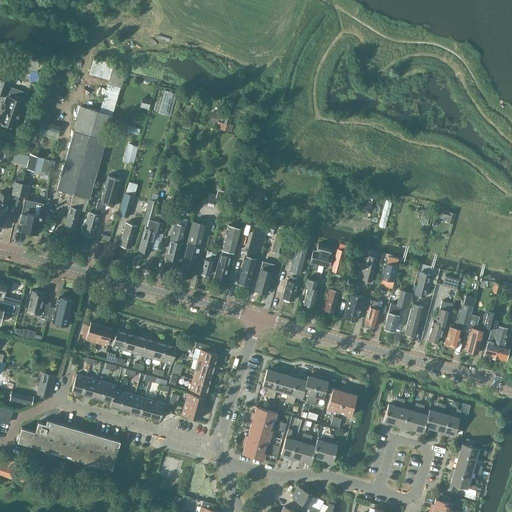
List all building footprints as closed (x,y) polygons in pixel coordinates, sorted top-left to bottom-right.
[(37,52),(34,60),(47,64),(50,57),(37,52)] [(111,118),(125,71),(115,69),(116,65),(95,59),(90,74),(108,79),(99,111),(81,106),(57,189),(74,193),(64,229),(74,232),(81,210),(85,211),(112,118),(111,118)] [(15,127),(24,102),(12,97),(13,93),(7,91),(9,83),(0,79),(0,93),(7,96),(0,116),(0,121),(2,123),(1,125),(11,128),(12,126),(15,127)] [(184,120),(183,128),(190,129),(192,122),(184,120)] [(42,121),(40,127),(59,133),(61,127),(42,121)] [(218,122),(216,128),(231,132),(232,126),(218,122)] [(133,163),(138,147),(129,144),(124,160),(133,163)] [(26,168),(29,155),(28,155),(15,152),(13,161),(21,163),(21,166),(26,168)] [(30,153),(29,155),(26,168),(40,172),(44,157),(30,153)] [(114,207),(121,179),(108,176),(101,202),(97,201),(94,214),(89,212),(83,234),(94,237),(103,204),(114,207)] [(22,184),(16,183),(13,194),(20,196),(22,184)] [(29,186),(23,184),(22,184),(20,196),(26,197),(29,186)] [(177,190),(174,200),(184,203),(187,193),(177,190)] [(6,204),(9,193),(0,191),(0,192),(0,223),(2,225),(7,204),(6,204)] [(210,193),(208,205),(214,206),(217,195),(210,193)] [(135,197),(125,194),(119,214),(129,217),(135,197)] [(364,199),(361,208),(370,211),(372,202),(364,199)] [(37,232),(41,215),(43,204),(37,202),(25,200),(22,213),(20,221),(24,222),(22,229),(28,230),(27,233),(36,235),(37,232)] [(161,233),(164,223),(152,220),(158,202),(150,200),(143,224),(146,225),(145,229),(144,228),(138,250),(150,254),(156,232),(161,233)] [(224,205),(221,216),(225,217),(227,213),(231,214),(232,207),(224,205)] [(424,211),(422,220),(428,222),(431,212),(424,211)] [(449,212),(446,222),(453,223),(455,214),(449,212)] [(188,227),(189,221),(177,217),(175,223),(174,223),(165,258),(180,262),(189,227),(188,227)] [(201,246),(206,225),(193,221),(187,243),(188,243),(182,267),(194,270),(200,246),(201,246)] [(131,248),(137,226),(126,223),(120,245),(131,248)] [(222,249),(233,253),(235,253),(242,229),(229,225),(222,249)] [(278,231),(273,251),(282,253),(288,234),(278,231)] [(301,274),(309,244),(298,241),(290,271),(301,274)] [(330,255),(332,248),(318,244),(317,251),(313,250),(310,262),(329,268),(333,256),(330,255)] [(231,260),(233,253),(222,250),(214,276),(225,279),(231,260)] [(340,274),(345,252),(338,250),(332,271),(340,274)] [(214,261),(216,253),(207,251),(204,259),(200,272),(202,273),(203,275),(205,274),(210,275),(214,262),(214,261)] [(258,259),(257,259),(245,255),(237,282),(250,286),(258,259)] [(359,256),(353,277),(370,281),(376,258),(366,255),(365,258),(359,256)] [(255,290),(256,290),(266,293),(274,265),(262,261),(255,290)] [(393,282),(397,266),(386,263),(382,279),(393,282)] [(411,293),(412,293),(425,297),(431,275),(421,273),(418,286),(413,285),(412,292),(411,293)] [(456,289),(459,279),(445,275),(442,285),(456,289)] [(0,301),(8,304),(9,298),(3,296),(6,283),(0,281),(0,278),(0,277),(0,301)] [(296,283),(298,279),(290,277),(289,281),(287,281),(283,298),(293,300),(298,284),(296,283)] [(314,306),(318,290),(316,289),(318,281),(308,279),(306,287),(308,288),(304,303),(305,306),(309,307),(312,305),(314,306)] [(46,293),(31,289),(29,295),(27,295),(24,307),(26,308),(25,311),(29,312),(28,313),(37,315),(37,313),(41,314),(46,293)] [(411,293),(412,292),(400,289),(397,304),(391,303),(391,306),(389,312),(388,312),(384,328),(395,331),(399,315),(401,306),(408,308),(412,293),(411,293)] [(335,312),(340,292),(335,291),(334,293),(332,292),(331,295),(328,294),(324,309),(335,312)] [(350,293),(343,318),(357,321),(363,297),(350,293)] [(470,315),(473,306),(475,298),(465,295),(463,303),(459,320),(457,320),(455,328),(450,326),(445,344),(457,347),(462,329),(467,331),(469,323),(468,323),(470,315)] [(47,320),(67,325),(73,301),(58,297),(56,309),(50,307),(47,320)] [(376,326),(378,320),(381,307),(378,306),(378,302),(371,300),(365,323),(376,326)] [(0,319),(2,310),(12,313),(14,305),(8,304),(0,301),(0,319)] [(433,322),(428,340),(439,343),(441,336),(443,337),(452,304),(441,301),(435,323),(433,322)] [(416,336),(420,320),(424,307),(412,304),(408,320),(405,333),(406,333),(407,336),(410,336),(412,335),(416,336)] [(489,328),(493,312),(485,310),(481,326),(489,328)] [(484,354),(495,357),(503,327),(497,325),(500,313),(493,312),(489,328),(495,330),(492,342),(488,340),(484,354)] [(483,330),(476,329),(479,317),(470,315),(468,323),(469,323),(467,331),(470,332),(466,350),(477,353),(483,330)] [(96,342),(103,319),(102,319),(100,325),(90,322),(89,326),(85,324),(82,337),(86,338),(85,339),(96,342)] [(103,319),(96,342),(107,345),(112,328),(102,325),(104,320),(103,319)] [(506,360),(509,346),(505,345),(506,340),(508,340),(511,325),(511,322),(505,321),(495,357),(506,360)] [(33,340),(34,332),(23,329),(21,337),(33,340)] [(122,349),(128,331),(123,329),(123,331),(117,329),(112,346),(122,349)] [(132,352),(137,335),(132,334),(132,332),(128,331),(122,349),(132,352)] [(142,355),(147,336),(143,335),(142,337),(137,335),(132,352),(142,355)] [(152,358),(156,341),(151,339),(152,338),(147,336),(142,355),(152,358)] [(161,360),(167,342),(162,341),(162,342),(156,341),(152,358),(161,360)] [(167,342),(161,360),(172,363),(176,347),(171,345),(171,343),(167,342)] [(216,360),(218,354),(208,351),(210,346),(196,342),(194,347),(195,348),(192,358),(198,360),(198,359),(216,365),(218,360),(216,360)] [(215,369),(216,365),(198,359),(198,360),(195,369),(212,374),(213,369),(215,369)] [(172,373),(178,375),(180,375),(182,366),(175,363),(172,373)] [(270,397),(278,369),(273,368),(272,370),(267,369),(262,386),(268,387),(266,396),(270,397)] [(210,379),(212,374),(195,369),(192,379),(211,384),(212,380),(210,379)] [(282,391),(287,375),(282,373),(282,371),(278,369),(270,397),(274,398),(276,390),(282,391)] [(54,376),(42,372),(37,394),(49,397),(54,376)] [(178,375),(172,373),(169,383),(175,385),(178,375)] [(81,395),(86,377),(76,374),(71,390),(77,392),(77,394),(81,395)] [(289,402),(297,375),(293,374),(292,376),(287,375),(282,391),(288,393),(285,401),(289,402)] [(310,403),(318,376),(314,374),(313,377),(307,375),(306,380),(303,392),(309,394),(306,402),(310,403)] [(306,380),(301,379),(302,376),(297,375),(289,402),(293,404),(296,395),(302,397),(303,392),(306,380)] [(318,376),(310,403),(314,404),(316,396),(323,398),(328,381),(322,380),(323,377),(318,376)] [(91,396),(96,379),(86,377),(81,395),(86,396),(86,395),(91,396)] [(101,401),(106,382),(96,379),(91,396),(97,398),(96,399),(101,401)] [(209,389),(211,384),(192,379),(189,389),(206,394),(208,388),(209,389)] [(0,387),(12,390),(14,384),(0,381),(0,387)] [(115,389),(116,385),(106,382),(101,401),(105,402),(106,400),(111,402),(115,389)] [(339,412),(345,389),(340,388),(339,390),(333,388),(327,409),(339,412)] [(125,392),(115,389),(111,402),(110,406),(115,407),(115,409),(119,410),(125,392)] [(345,389),(339,412),(350,415),(356,395),(350,393),(350,391),(345,389)] [(12,392),(10,400),(31,404),(32,396),(12,392)] [(129,411),(134,395),(125,392),(119,410),(124,412),(124,410),(129,411)] [(184,403),(207,410),(208,409),(202,407),(205,398),(196,395),(187,393),(184,403)] [(139,416),(144,397),(134,395),(129,411),(135,413),(134,415),(139,416)] [(149,417),(154,400),(144,397),(139,416),(143,417),(144,416),(149,417)] [(393,423),(401,398),(400,398),(398,398),(397,397),(394,405),(388,404),(383,423),(387,424),(388,422),(393,423)] [(403,429),(408,409),(402,408),(405,399),(401,398),(393,423),(399,425),(398,427),(403,429)] [(154,400),(149,417),(154,419),(154,420),(159,422),(164,403),(154,400)] [(434,429),(442,404),(437,402),(435,411),(429,409),(427,415),(424,429),(428,430),(429,427),(434,429)] [(207,411),(207,410),(184,403),(181,414),(199,419),(201,409),(207,411)] [(413,429),(420,404),(416,403),(414,411),(408,409),(403,429),(407,430),(408,427),(413,429)] [(424,429),(427,415),(422,413),(424,405),(420,404),(413,429),(418,430),(418,433),(422,434),(424,429)] [(443,434),(449,415),(443,413),(446,405),(442,404),(434,429),(440,430),(439,433),(443,434)] [(251,418),(273,424),(277,412),(256,406),(254,413),(252,412),(251,418)] [(0,418),(2,413),(11,415),(13,411),(0,407),(0,418)] [(449,415),(443,434),(448,435),(449,433),(454,434),(461,409),(457,408),(455,416),(449,415)] [(308,411),(307,417),(316,420),(318,414),(308,411)] [(270,436),(273,424),(251,418),(249,423),(251,423),(249,430),(270,436)] [(46,420),(45,424),(38,422),(35,432),(21,428),(17,441),(44,449),(44,450),(50,452),(51,450),(58,452),(57,454),(64,456),(64,454),(71,456),(70,458),(77,460),(77,458),(84,460),(84,462),(90,464),(91,462),(97,463),(97,465),(103,467),(104,465),(111,467),(110,469),(111,470),(119,441),(111,438),(109,443),(52,426),(53,422),(46,420)] [(334,435),(336,429),(331,428),(329,433),(322,458),(327,460),(327,462),(331,464),(337,445),(331,443),(333,435),(334,435)] [(290,459),(296,440),(290,438),(292,430),(288,429),(281,454),(286,455),(285,458),(290,459)] [(267,447),(270,436),(249,430),(247,436),(246,435),(244,441),(267,447)] [(322,458),(329,433),(325,432),(323,440),(317,439),(315,445),(312,458),(316,459),(317,457),(322,458)] [(300,460),(308,434),(304,433),(301,442),(296,440),(290,459),(295,460),(295,458),(300,460)] [(312,458),(315,445),(310,444),(312,436),(308,434),(300,460),(306,461),(305,464),(310,465),(312,458)] [(263,459),(267,447),(244,441),(242,446),(244,446),(242,453),(263,459)] [(456,453),(476,458),(477,452),(486,455),(487,451),(462,443),(460,449),(458,448),(456,453)] [(474,464),(476,458),(456,453),(455,457),(457,458),(456,463),(481,470),(482,466),(474,464)] [(4,457),(0,468),(0,474),(21,481),(24,471),(17,469),(19,462),(4,457)] [(480,474),(481,470),(456,463),(454,468),(452,468),(451,472),(470,478),(472,472),(480,474)] [(468,483),(470,478),(451,472),(449,477),(452,477),(450,483),(475,490),(477,486),(468,483)] [(318,511),(319,510),(318,509),(323,500),(316,497),(316,496),(298,487),(292,497),(300,502),(297,507),(306,511),(318,511)] [(180,508),(179,511),(181,511),(183,511),(185,503),(187,503),(189,497),(184,495),(180,508)] [(178,505),(181,498),(174,496),(172,503),(178,505)] [(430,508),(444,511),(458,511),(459,511),(450,509),(452,503),(435,498),(434,504),(431,503),(430,508)] [(219,511),(214,510),(216,505),(203,501),(199,511),(219,511)]
